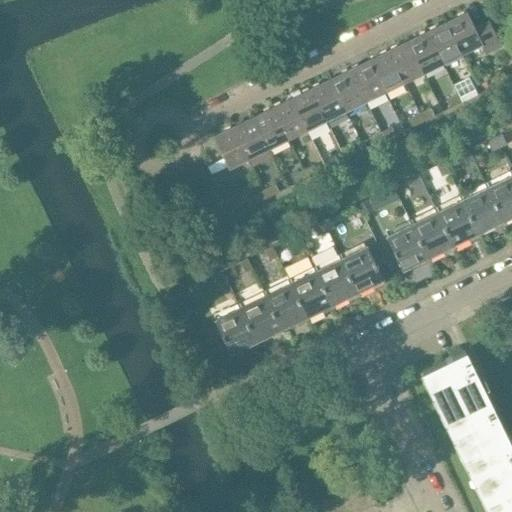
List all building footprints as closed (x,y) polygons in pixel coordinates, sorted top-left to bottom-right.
[(474,28),(466,12),(446,22),(461,54),(480,45),(484,54),(500,46),(488,21),(474,28)] [(446,22),(426,32),(442,63),(461,54),(446,22)] [(426,32),(407,41),(422,73),(442,63),(426,32)] [(407,41),(388,51),(403,83),(422,73),(407,41)] [(388,51),(368,60),(384,92),(403,83),(388,51)] [(368,60),(349,70),(364,102),(384,92),(368,60)] [(349,70),(329,79),(345,111),(364,102),(349,70)] [(491,78),(495,86),(506,80),(502,72),(491,78)] [(329,79),(310,89),(325,121),(345,111),(329,79)] [(310,89),(290,99),(306,130),(325,121),(310,89)] [(469,89),(457,95),(461,102),(472,97),(469,89)] [(446,100),(450,108),(461,102),(457,95),(446,100)] [(290,99),(271,108),(287,140),(306,130),(290,99)] [(287,140),(271,108),(252,118),(266,149),(287,140)] [(430,108),(418,114),(422,122),(434,116),(430,108)] [(407,119),(411,127),(422,122),(418,114),(407,119)] [(266,149),(252,118),(232,127),(248,159),(252,167),(270,158),(266,149)] [(248,159),(232,127),(212,137),(228,169),(248,159)] [(391,127),(379,133),(383,141),(395,135),(391,127)] [(368,138),(372,146),(383,141),(379,133),(368,138)] [(505,145),(500,134),(493,137),(498,148),(505,145)] [(493,137),(486,141),(491,152),(498,148),(493,137)] [(352,146),(341,152),(345,160),(356,154),(352,146)] [(468,150),(461,153),(466,164),(473,160),(468,150)] [(329,157),(333,165),(345,160),(341,152),(329,157)] [(443,162),(435,166),(441,176),(448,173),(443,162)] [(313,165),(302,171),(306,179),(317,173),(313,165)] [(290,176),(294,184),(306,179),(302,171),(290,176)] [(418,174),(410,178),(416,189),(423,185),(418,174)] [(511,176),(511,175),(486,187),(503,221),(511,216),(511,176)] [(274,184),(263,190),(267,198),(278,192),(274,184)] [(392,187),(385,190),(390,201),(398,198),(392,187)] [(486,187),(461,200),(477,233),(503,221),(486,187)] [(252,195),(256,203),(267,198),(263,190),(252,195)] [(461,200),(436,212),(453,245),(477,233),(461,200)] [(436,212),(411,224),(428,258),(453,245),(436,212)] [(334,228),(329,218),(322,221),(327,232),(334,228)] [(322,221),(314,225),(320,236),(327,232),(322,221)] [(411,224),(385,237),(402,270),(428,258),(411,224)] [(296,233),(289,237),(295,248),(302,244),(296,233)] [(271,246),(264,249),(269,260),(277,257),(271,246)] [(366,246),(340,259),(357,292),(382,280),(366,246)] [(246,258),(239,262),(244,272),(251,269),(246,258)] [(340,259),(315,271),(331,305),(357,292),(340,259)] [(221,270),(214,274),(219,285),(226,281),(221,270)] [(315,271),(289,283),(306,317),(331,305),(315,271)] [(289,283),(264,296),(281,330),(306,317),(289,283)] [(264,296),(239,308),(256,342),(281,330),(264,296)] [(239,308),(214,320),(230,354),(256,342),(239,308)] [(511,511),(511,448),(464,350),(421,370),(490,511),(511,511)] [(365,479),(352,486),(364,509),(376,503),(365,479)] [(352,486),(342,491),(352,511),(357,511),(364,509),(352,486)] [(352,511),(342,491),(331,496),(338,511),(352,511)] [(338,511),(331,496),(320,501),(325,511),(338,511)] [(325,511),(320,501),(310,506),(312,511),(325,511)]
